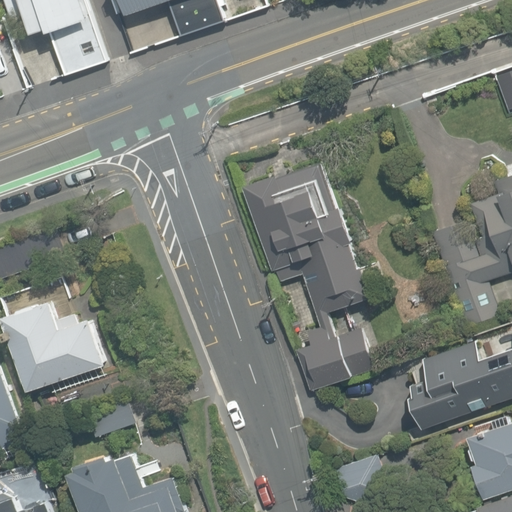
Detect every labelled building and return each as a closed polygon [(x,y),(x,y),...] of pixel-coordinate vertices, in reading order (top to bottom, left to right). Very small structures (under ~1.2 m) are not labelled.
[(106,65),(84,0),(4,0),(11,18),(29,12),(37,36),(51,31),(67,78),(106,65)] [(226,19),(219,0),(123,0),(129,15),(171,0),(182,34),(226,19)] [(0,39),(0,82),(5,96),(27,89),(9,36),(0,39)] [(299,349),(313,391),(377,370),(363,326),(338,334),(331,311),(376,296),(365,265),(361,266),(353,242),(356,241),(344,205),(341,206),(325,160),(247,186),(274,268),(279,282),(306,273),(323,326),(311,330),(315,343),(299,349)] [(434,231),(455,299),(487,289),(484,282),(511,273),(511,174),(497,179),(502,193),(474,201),(479,215),(486,237),(481,239),(481,237),(474,217),(434,231)] [(0,246),(0,279),(68,254),(56,226),(0,246)] [(5,315),(29,390),(111,363),(96,316),(81,321),(78,312),(58,319),(52,300),(5,315)] [(511,334),(458,352),(479,415),(511,403),(511,334)] [(0,443),(2,443),(4,448),(19,443),(14,428),(24,425),(0,352),(0,443)] [(87,413),(95,437),(139,423),(131,399),(87,413)] [(475,463),(487,498),(511,489),(511,421),(471,435),(480,461),(475,463)] [(381,451),(337,467),(348,498),(373,510),(399,501),(381,451)] [(188,511),(176,475),(145,485),(135,454),(113,461),(110,453),(79,464),(81,469),(71,473),(84,511),(188,511)] [(0,511),(56,511),(51,496),(22,505),(19,492),(16,484),(8,487),(2,489),(0,483),(0,511)] [(511,511),(511,497),(473,511),(472,511),(511,511)]
